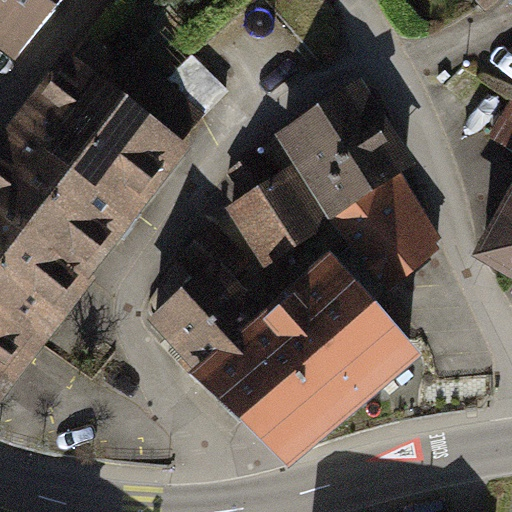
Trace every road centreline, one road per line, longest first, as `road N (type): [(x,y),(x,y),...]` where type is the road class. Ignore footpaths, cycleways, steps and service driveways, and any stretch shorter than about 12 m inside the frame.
road 1 (residential): [(211,510),(126,320),(145,272),(365,20)]
road 2 (residential): [(511,354),(365,20)]
road 3 (primary): [(511,444),(211,510)]
road 4 (primary): [(211,510),(76,504),(0,487)]
road 5 (residential): [(0,100),(79,0)]
